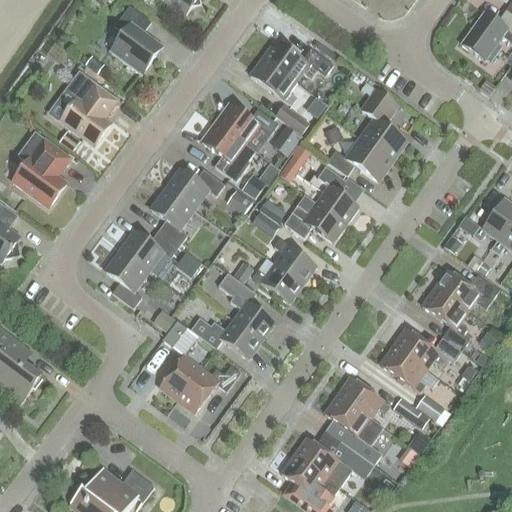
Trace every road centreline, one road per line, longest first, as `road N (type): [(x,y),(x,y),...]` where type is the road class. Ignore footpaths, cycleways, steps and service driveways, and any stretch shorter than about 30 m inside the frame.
road 1 (residential): [(92,398),(133,338),(49,274),(254,0)]
road 2 (residential): [(217,495),(480,119)]
road 3 (residential): [(217,495),(92,398)]
road 4 (residential): [(7,511),(92,398)]
